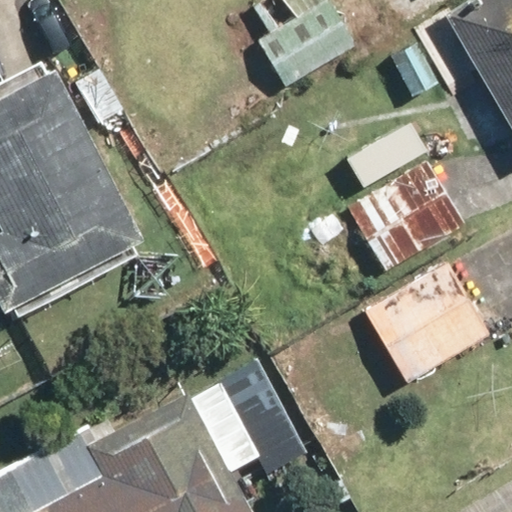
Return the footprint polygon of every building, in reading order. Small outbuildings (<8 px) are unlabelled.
[(250,40),(279,90),(354,48),(326,0),(255,0),(271,28),(250,40)] [(511,0),(470,0),(438,19),(511,143),(511,0)] [(0,320),(133,259),(89,164),(42,61),(0,80),(0,320)] [(424,160),(347,204),(386,271),(462,228),(424,160)] [(443,261),(357,310),(400,386),(486,336),(443,261)] [(239,511),(179,399),(90,446),(105,475),(35,511),(239,511)]
